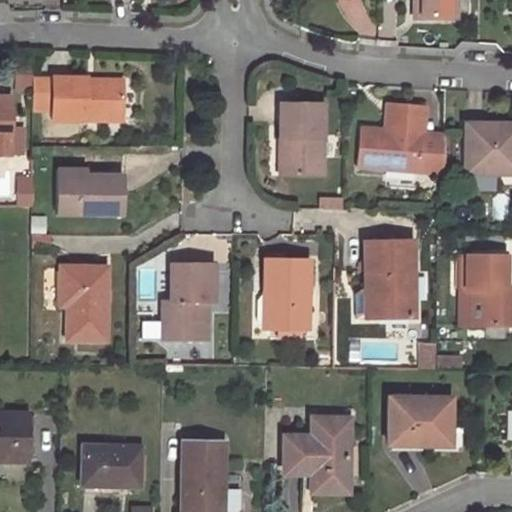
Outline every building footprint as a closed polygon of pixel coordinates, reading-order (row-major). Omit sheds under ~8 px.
[(457,0),(421,0),(421,18),(457,18),(457,0)] [(29,92),(29,72),(17,72),(17,92),(29,92)] [(33,109),(53,109),(53,79),(33,79),(33,109)] [(53,121),(123,121),(123,84),(87,84),(87,79),(53,79),(53,109),(53,121)] [(9,99),(0,98),(0,155),(11,155),(9,99)] [(317,106),(273,106),(274,140),(280,140),(281,176),(317,176),(317,106)] [(426,109),(394,107),(392,133),(385,133),(363,131),(361,168),(422,172),(424,136),(426,109)] [(392,133),(394,107),(386,107),(385,133),(392,133)] [(511,126),(463,126),(463,175),(511,175),(511,126)] [(446,136),(424,136),(422,172),(447,174),(446,136)] [(85,179),(85,175),(85,169),(56,170),(56,180),(85,179)] [(122,174),(85,175),(85,179),(56,180),(56,216),(123,215),(122,174)] [(349,200),(327,200),(326,211),(349,211),(349,200)] [(31,231),(46,231),(46,218),(31,218),(31,231)] [(407,317),(407,243),(358,244),(359,287),(368,287),(367,317),(407,317)] [(507,258),(461,258),(462,291),(472,290),(473,326),(511,326),(511,288),(507,289),(507,258)] [(307,260),(262,260),(262,292),(271,292),(270,329),(278,329),(299,330),(308,330),(307,260)] [(106,267),(59,267),(60,294),(67,294),(67,310),(68,344),(106,344),(106,267)] [(213,268),(170,267),(169,304),(161,304),(162,326),(168,326),(168,344),(207,343),(206,317),(203,317),(202,306),(213,306),(213,268)] [(367,317),(368,287),(359,287),(359,318),(367,317)] [(472,290),(462,291),(463,326),(473,326),(472,290)] [(271,292),(262,292),(262,329),(270,329),(271,292)] [(451,399),(390,397),(388,444),(449,446),(451,399)] [(28,412),(0,411),(0,463),(28,464),(28,412)] [(348,422),(311,421),(311,439),(284,439),(284,473),(310,473),(310,493),(346,494),(348,422)] [(221,511),(223,443),(182,442),(180,511),(221,511)] [(142,450),(82,447),(80,487),(141,489),(142,450)]
